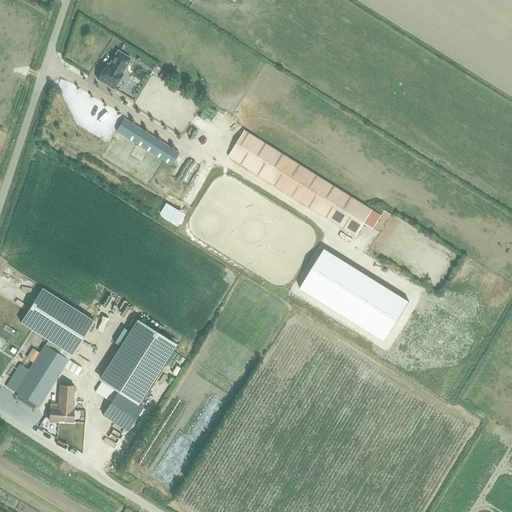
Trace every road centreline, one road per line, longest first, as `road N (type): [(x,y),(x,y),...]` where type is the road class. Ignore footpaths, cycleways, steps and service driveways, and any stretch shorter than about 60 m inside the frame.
road 1 (unclassified): [(0,207),(67,0)]
road 2 (unclassified): [(157,511),(0,413)]
